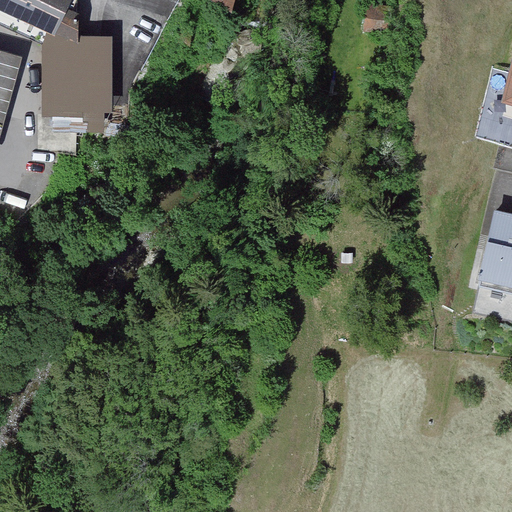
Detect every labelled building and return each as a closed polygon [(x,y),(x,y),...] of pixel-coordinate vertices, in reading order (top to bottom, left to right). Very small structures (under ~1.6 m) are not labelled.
[(51,25),(77,37),(77,0),(76,0),(0,0),(0,22),(45,43),(51,25)] [(215,0),(232,10),(234,0),(215,0)] [(369,4),(365,28),(385,31),(389,7),(369,4)] [(100,107),(100,37),(77,37),(51,25),(45,43),(45,114),(54,114),(54,130),(77,130),(77,107),(100,107)] [(0,141),(24,54),(0,46),(0,141)] [(487,91),(475,137),(511,146),(511,59),(510,67),(511,67),(511,73),(501,70),(495,93),(487,91)] [(478,284),(511,291),(511,213),(508,212),(508,215),(495,212),(478,284)]
